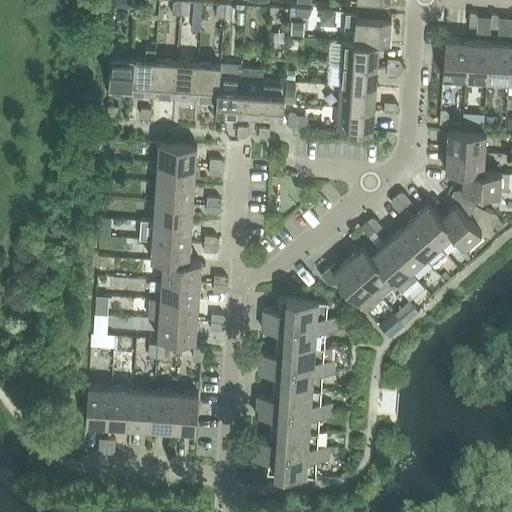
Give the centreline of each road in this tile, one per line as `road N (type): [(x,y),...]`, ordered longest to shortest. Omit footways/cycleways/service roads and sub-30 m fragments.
road 1 (residential): [(237,287),(391,175)]
road 2 (residential): [(232,474),(237,287)]
road 3 (residential): [(391,175),(412,158),(421,0)]
road 4 (residential): [(83,465),(232,474)]
road 5 (residential): [(237,287),(243,154)]
